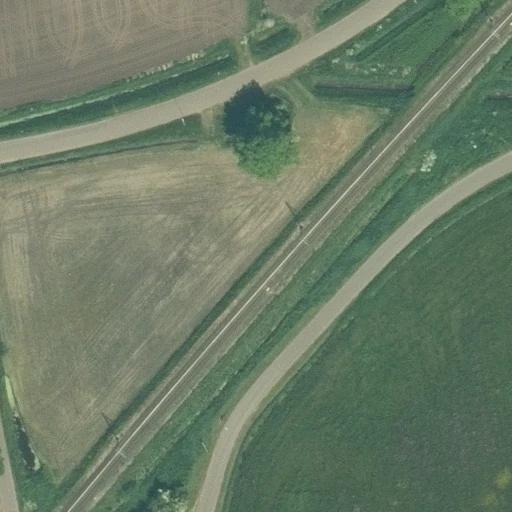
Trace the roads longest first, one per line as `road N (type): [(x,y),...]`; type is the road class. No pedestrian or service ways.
road 1 (unclassified): [(204,511),(230,428),(249,400),(387,251),(436,210),(511,165)]
road 2 (unclassified): [(0,152),(100,132),(200,98),(295,59),(389,0)]
